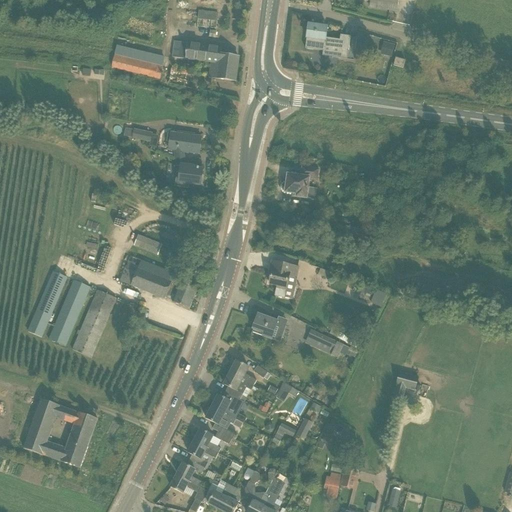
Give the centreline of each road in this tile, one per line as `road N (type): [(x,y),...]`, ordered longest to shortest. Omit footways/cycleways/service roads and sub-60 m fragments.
road 1 (tertiary): [(125,507),(222,288),(252,128),(272,86)]
road 2 (unclassified): [(511,65),(271,0)]
road 3 (secondary): [(511,121),(272,86)]
road 4 (track): [(372,262),(238,224)]
